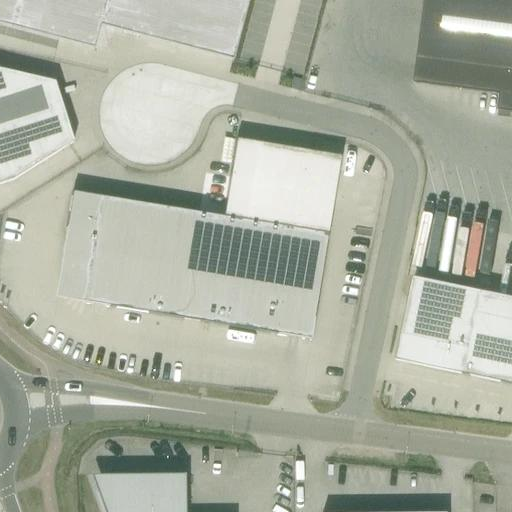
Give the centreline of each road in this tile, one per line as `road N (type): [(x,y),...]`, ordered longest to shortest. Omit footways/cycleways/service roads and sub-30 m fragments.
road 1 (unclassified): [(189,105),(230,95),(371,131),(402,168),(353,438)]
road 2 (unclassified): [(353,438),(107,403)]
road 3 (unclassified): [(189,105),(181,88),(149,73),(117,88),(109,105),(109,123),(131,151),(167,151),(189,123)]
road 4 (unclassified): [(511,456),(353,438)]
